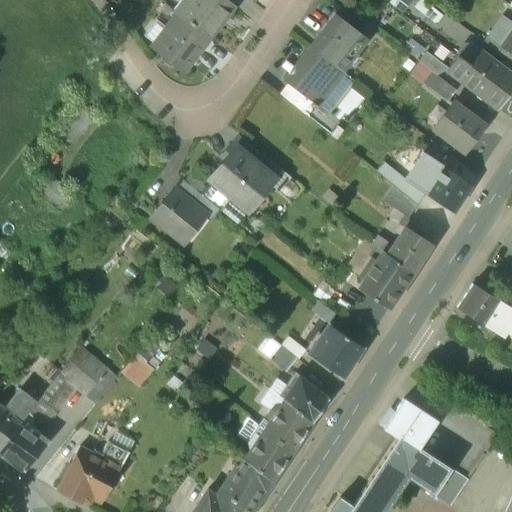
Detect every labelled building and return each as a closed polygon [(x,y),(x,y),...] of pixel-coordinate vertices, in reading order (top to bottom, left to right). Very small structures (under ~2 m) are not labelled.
[(233,8),(222,0),(180,0),(172,10),(177,14),(208,39),(233,8)] [(424,0),(417,0),(412,7),(434,23),(441,12),(424,0)] [(208,39),(177,14),(152,47),(161,53),(160,59),(170,67),(175,65),(184,71),(208,39)] [(366,41),(334,16),(310,47),(341,71),(366,41)] [(511,27),(500,44),(495,50),(509,60),(511,55),(511,27)] [(500,44),(488,35),(483,41),(495,50),(500,44)] [(479,51),(470,44),(463,45),(455,55),(469,65),(479,51)] [(310,47),(295,66),(294,65),(288,74),(283,80),(287,83),(311,102),(309,104),(313,107),(314,108),(316,106),(315,105),(341,71),(310,47)] [(511,86),(511,74),(480,51),(479,51),(469,65),(507,94),(511,86)] [(442,65),(426,52),(418,62),(435,74),(442,65)] [(469,65),(455,55),(445,70),(496,108),(507,94),(469,65)] [(455,90),(435,74),(426,87),(446,102),(455,90)] [(311,102),(287,83),(278,94),(306,117),(313,107),(309,104),(311,102)] [(483,125),(452,102),(433,128),(463,151),(483,125)] [(78,104),(58,128),(73,142),(93,118),(78,104)] [(274,165),(243,140),(236,149),(267,174),(274,165)] [(267,174),(236,149),(210,180),(241,205),(267,174)] [(442,166),(422,153),(417,160),(419,162),(408,179),(425,192),(441,167),(442,166)] [(408,179),(384,162),(375,171),(392,185),(414,202),(417,204),(425,192),(408,179)] [(470,186),(441,167),(425,192),(453,211),(470,186)] [(72,195),(50,179),(39,194),(61,210),(72,195)] [(219,209),(182,180),(174,190),(205,215),(204,217),(209,221),(219,209)] [(414,202),(392,185),(382,199),(406,215),(414,202)] [(174,190),(172,189),(150,217),(176,238),(187,225),(193,230),(204,217),(205,215),(174,190)] [(392,246),(386,255),(412,273),(431,244),(405,227),(392,246)] [(392,246),(376,236),(371,243),(386,255),(392,246)] [(386,255),(382,252),(375,261),(371,258),(358,277),(363,280),(358,288),(389,309),(412,273),(386,255)] [(511,310),(472,284),(456,308),(502,339),(511,323),(511,310)] [(362,348),(327,325),(308,354),(340,375),(343,376),(362,348)] [(304,351),(287,337),(280,346),(295,358),(297,360),(304,351)] [(295,358),(280,346),(269,360),(284,372),(295,358)] [(59,374),(76,387),(95,403),(114,380),(78,351),(59,374)] [(136,356),(124,370),(134,377),(142,384),(153,370),(136,356)] [(134,377),(124,370),(122,373),(132,380),(134,377)] [(328,399),(295,373),(279,396),(283,399),(312,422),(328,399)] [(59,374),(31,408),(32,409),(22,422),(26,425),(32,416),(39,422),(43,423),(46,422),(48,421),(76,387),(59,374)] [(172,377),(168,382),(176,389),(180,384),(172,377)] [(19,399),(8,413),(21,423),(22,422),(32,409),(31,408),(19,399)] [(277,409),(275,408),(269,409),(258,426),(292,452),(312,422),(283,399),(277,409)] [(434,421),(402,399),(394,411),(389,408),(379,423),(384,426),(383,427),(397,437),(415,449),(416,447),(434,421)] [(0,449),(21,423),(8,413),(0,407),(0,449)] [(21,423),(0,449),(0,453),(25,471),(49,441),(26,425),(22,422),(21,423)] [(292,452),(258,426),(247,442),(247,448),(249,449),(243,459),(272,482),(292,452)] [(382,511),(407,475),(433,493),(449,468),(416,447),(415,449),(397,437),(351,506),(339,498),(330,511),(329,511),(382,511)] [(129,453),(108,442),(100,457),(121,468),(129,453)] [(80,446),(56,491),(84,506),(90,504),(93,500),(101,504),(121,468),(100,457),(80,446)] [(236,464),(215,495),(207,490),(193,511),(251,511),(272,482),(243,459),(238,466),(236,464)] [(449,468),(433,493),(450,504),(466,480),(449,468)]
